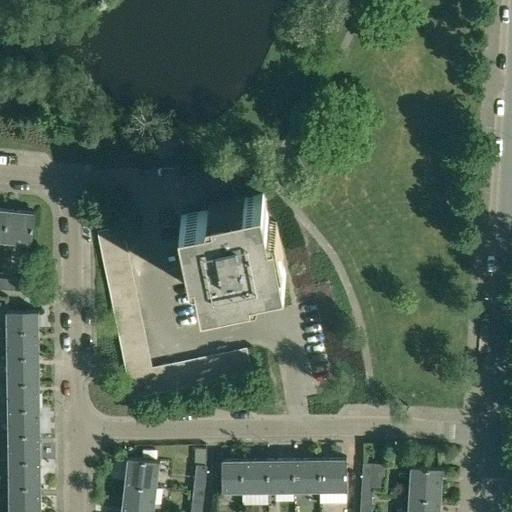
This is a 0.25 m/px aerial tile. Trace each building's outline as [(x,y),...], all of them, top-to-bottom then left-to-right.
[(214,208),(180,215),(191,264),(196,263),(203,297),(253,286),(252,281),(285,274),(275,225),(269,226),(262,193),(213,203),(214,208)] [(0,209),(0,240),(5,241),(8,210),(0,209)] [(8,210),(5,241),(30,243),(30,245),(31,245),(34,212),(33,212),(33,213),(8,210)] [(97,231),(99,243),(125,238),(122,226),(97,231)] [(127,250),(125,238),(99,243),(102,255),(127,250)] [(130,262),(127,250),(102,255),(104,267),(130,262)] [(132,274),(130,262),(104,267),(107,279),(132,274)] [(135,286),(132,274),(107,279),(109,291),(135,286)] [(5,280),(4,290),(26,292),(27,282),(5,280)] [(137,298),(135,286),(109,291),(112,303),(137,298)] [(140,310),(137,298),(112,303),(114,315),(140,310)] [(142,322),(140,310),(114,315),(117,327),(142,322)] [(6,337),(38,337),(38,312),(39,312),(39,311),(6,311),(6,337)] [(145,333),(142,322),(117,327),(119,339),(145,333)] [(145,333),(119,339),(122,351),(147,345),(145,333)] [(38,337),(6,337),(6,362),(38,362),(38,337)] [(150,357),(147,345),(122,351),(124,363),(150,357)] [(252,373),(246,349),(246,348),(234,351),(240,376),(252,373)] [(240,376),(234,351),(222,353),(228,378),(240,376)] [(211,356),(216,381),(228,378),(222,353),(211,356)] [(211,356),(199,358),(204,383),(216,381),(211,356)] [(150,357),(124,363),(132,398),(152,368),(150,357)] [(187,360),(192,386),(204,383),(199,358),(187,360)] [(187,360),(175,363),(180,388),(192,386),(187,360)] [(39,387),(38,362),(6,362),(7,388),(39,387)] [(168,391),(180,388),(175,363),(163,365),(168,391)] [(163,365),(152,368),(132,398),(168,391),(163,365)] [(39,387),(7,388),(7,413),(39,413),(39,387)] [(39,413),(7,413),(8,438),(39,438),(39,413)] [(39,438),(8,438),(8,464),(40,463),(39,438)] [(206,448),(195,448),(195,464),(206,465),(206,448)] [(128,461),(125,484),(156,488),(158,462),(159,462),(160,461),(127,457),(127,458),(128,458),(128,461)] [(345,458),(319,458),(320,490),(346,489),(346,490),(347,490),(346,457),(345,457),(345,458)] [(319,458),(293,459),(294,490),(320,490),(319,458)] [(242,491),(241,459),(222,460),(222,459),(221,459),(222,492),(223,492),(223,491),(242,491)] [(268,459),(241,459),(242,491),(268,490),(268,459)] [(268,490),(294,490),(293,459),(268,459),(268,490)] [(40,463),(8,464),(8,489),(40,489),(40,463)] [(363,463),(362,491),(384,492),(386,465),(363,463)] [(196,465),(194,487),(204,489),(206,467),(196,465)] [(411,467),(409,498),(440,500),(442,469),(443,469),(443,468),(410,466),(410,467),(411,467)] [(140,511),(152,511),(156,488),(125,484),(122,510),(140,511)] [(40,511),(40,489),(8,489),(8,511),(40,511)] [(193,496),(191,511),(200,511),(203,497),(193,496)] [(409,498),(408,511),(439,511),(440,500),(409,498)] [(361,500),(360,511),(369,511),(371,500),(361,500)]
